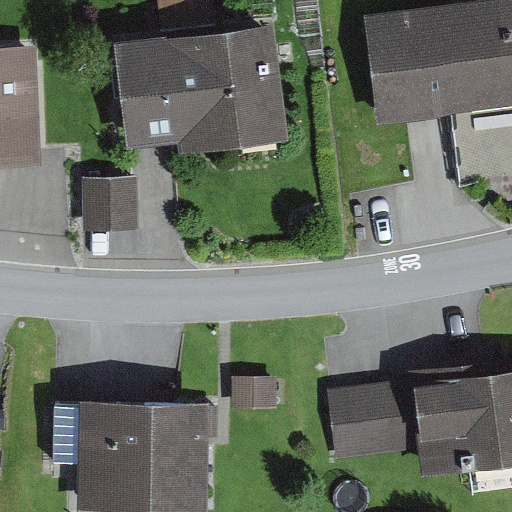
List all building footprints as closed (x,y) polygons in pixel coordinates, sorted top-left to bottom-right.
[(511,0),(449,0),(364,10),(377,120),(511,103),(511,0)] [(114,34),(127,143),(176,137),(178,149),(290,136),(275,14),(114,34)] [(0,161),(42,159),(37,38),(0,40),(0,161)] [(137,172),(82,173),(83,228),(109,227),(139,227),(137,172)] [(409,376),(326,386),(335,458),(419,448),(422,470),(511,458),(511,350),(407,364),(409,376)] [(276,372),(231,373),(232,405),(277,405),(276,372)] [(77,462),(76,508),(209,510),(211,393),(79,391),(79,400),(53,400),(52,462),(77,462)]
